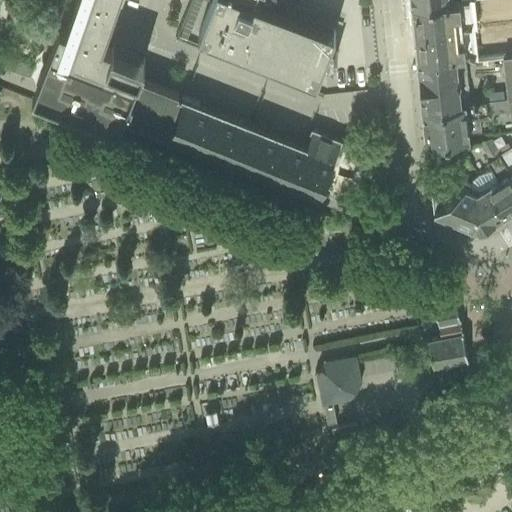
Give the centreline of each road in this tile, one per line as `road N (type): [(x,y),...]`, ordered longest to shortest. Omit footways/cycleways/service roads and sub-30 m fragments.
road 1 (residential): [(391,0),(408,208),(416,225),(458,248),(486,249),(511,237)]
road 2 (unclassified): [(349,511),(511,411)]
